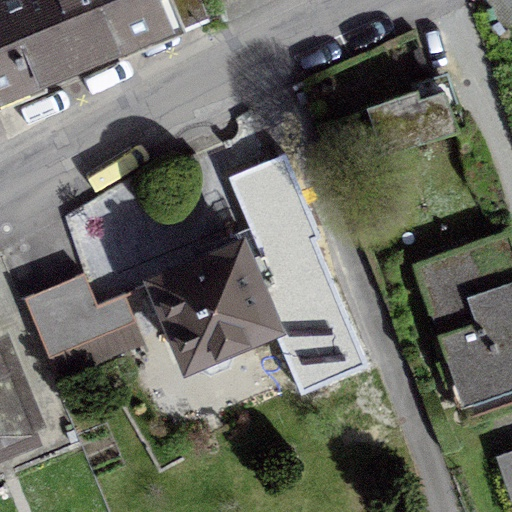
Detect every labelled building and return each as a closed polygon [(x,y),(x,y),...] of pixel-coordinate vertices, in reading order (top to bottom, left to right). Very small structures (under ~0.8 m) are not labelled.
[(0,0),(0,90),(167,22),(166,19),(201,4),(199,0),(0,0)] [(465,124),(447,72),(414,83),(415,88),(366,105),(368,110),(322,125),(338,167),(465,124)] [(264,253),(249,259),(275,325),(302,389),(365,362),(312,237),(318,234),(284,154),(232,176),(264,253)] [(473,258),(424,275),(471,415),(511,400),(511,261),(504,264),(496,239),(469,249),(473,258)] [(230,343),(275,325),(249,259),(241,241),(152,278),(187,361),(195,358),(198,365),(210,370),(228,363),(233,351),(230,343)] [(83,272),(25,296),(49,354),(108,330),(83,272)] [(2,340),(0,341),(0,428),(32,415),(2,340)]
